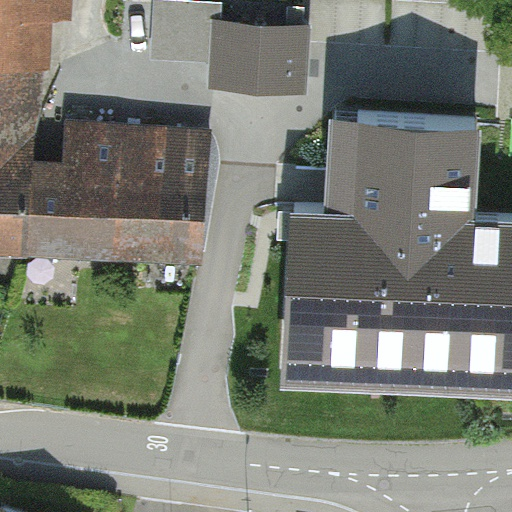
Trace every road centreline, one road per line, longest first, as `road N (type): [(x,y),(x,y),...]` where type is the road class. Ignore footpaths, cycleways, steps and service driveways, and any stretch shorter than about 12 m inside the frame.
road 1 (tertiary): [(0,440),(412,493)]
road 2 (unknown): [(183,464),(238,143)]
